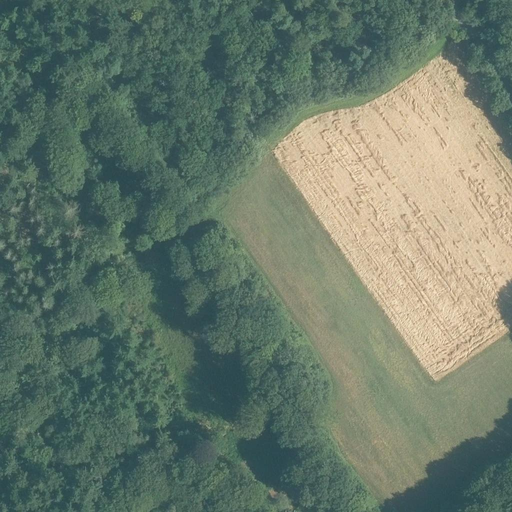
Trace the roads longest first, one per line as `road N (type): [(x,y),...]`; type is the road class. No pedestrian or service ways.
road 1 (track): [(188,261),(250,316),(264,341),(282,432),(338,511)]
road 2 (track): [(130,250),(251,124)]
road 3 (track): [(101,172),(188,261)]
